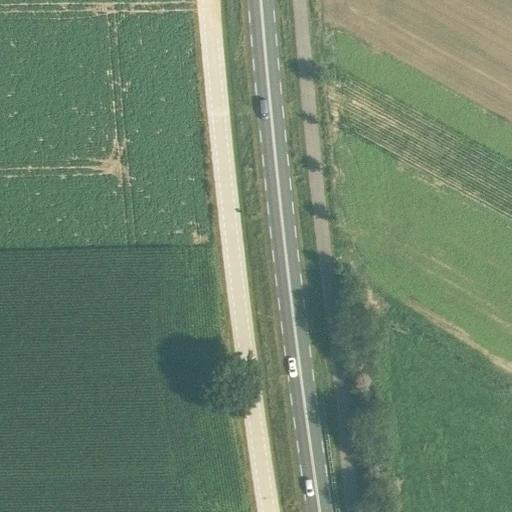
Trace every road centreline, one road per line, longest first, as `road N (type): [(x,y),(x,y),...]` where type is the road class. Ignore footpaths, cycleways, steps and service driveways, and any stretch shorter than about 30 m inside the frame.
road 1 (unclassified): [(269,511),(208,0)]
road 2 (primary): [(319,511),(259,0)]
